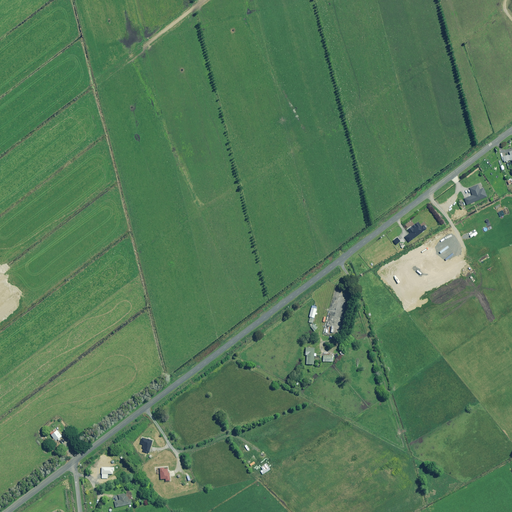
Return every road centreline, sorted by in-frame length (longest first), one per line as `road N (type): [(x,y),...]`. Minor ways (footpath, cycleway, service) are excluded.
road 1 (unclassified): [(511,129),(71,463)]
road 2 (track): [(203,209),(498,17),(505,0)]
